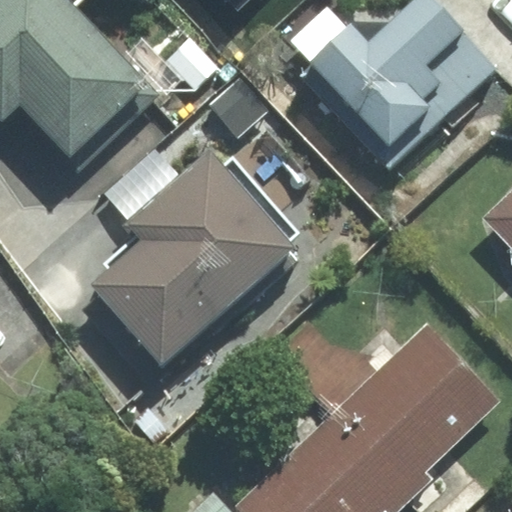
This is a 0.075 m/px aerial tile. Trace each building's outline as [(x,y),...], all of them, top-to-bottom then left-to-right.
[(65,0),(0,0),(0,137),(21,119),(68,174),(153,102),(65,0)] [(230,0),(242,10),(251,0),(230,0)] [(334,39),(291,77),(380,177),(497,72),(431,0),(428,0),(357,64),(334,39)] [(217,158),(63,301),(155,399),(309,257),(217,158)] [(511,188),(472,225),(511,267),(511,188)] [(420,340),(250,511),(390,511),(491,410),(420,340)]
